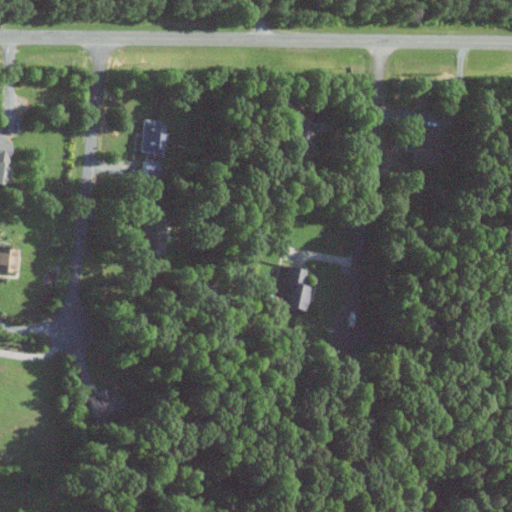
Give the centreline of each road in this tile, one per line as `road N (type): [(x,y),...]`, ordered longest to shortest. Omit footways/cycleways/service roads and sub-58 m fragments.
road 1 (residential): [(511,39),(0,30)]
road 2 (residential): [(372,33),(334,365)]
road 3 (residential): [(94,30),(71,327)]
